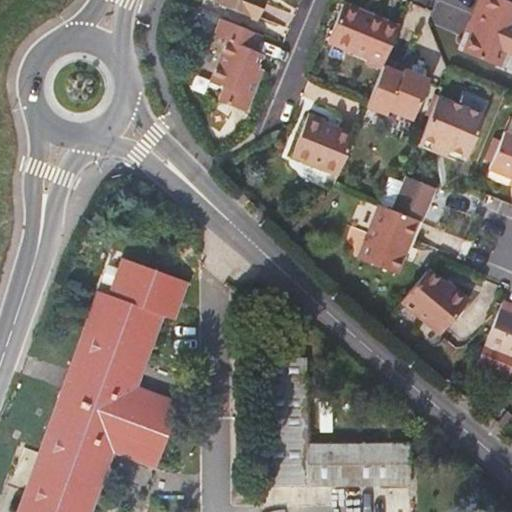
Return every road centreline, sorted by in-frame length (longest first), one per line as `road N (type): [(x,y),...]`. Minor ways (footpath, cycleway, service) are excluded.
road 1 (tertiary): [(178,173),(511,472)]
road 2 (tertiary): [(0,368),(43,209)]
road 3 (residential): [(320,0),(271,122)]
